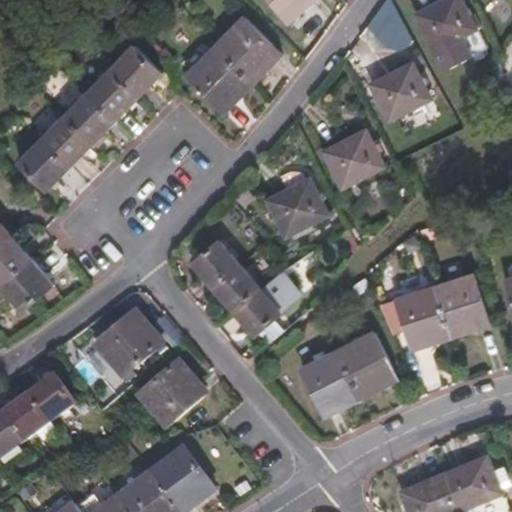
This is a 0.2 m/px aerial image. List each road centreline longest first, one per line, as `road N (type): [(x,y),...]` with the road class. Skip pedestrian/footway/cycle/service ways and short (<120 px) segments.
road 1 (residential): [(146,259),(239,164),(369,0)]
road 2 (residential): [(331,477),(146,259)]
road 3 (residential): [(331,477),(412,430),(511,396)]
road 4 (residential): [(146,259),(0,376)]
